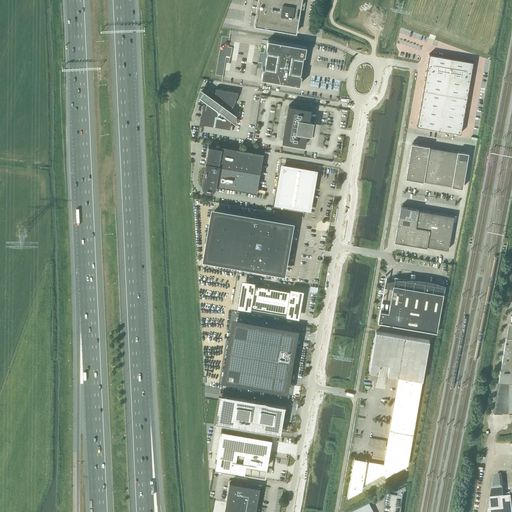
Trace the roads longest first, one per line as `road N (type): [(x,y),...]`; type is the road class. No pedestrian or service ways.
road 1 (motorway): [(140,407),(121,0)]
road 2 (motorway): [(75,0),(89,316)]
road 3 (motorway): [(89,316),(78,383),(77,511)]
road 4 (motorway): [(89,316),(98,511)]
road 5 (unclassified): [(334,247),(360,98)]
road 6 (unclassified): [(310,387),(334,247)]
road 7 (unclassified): [(290,511),(310,387)]
